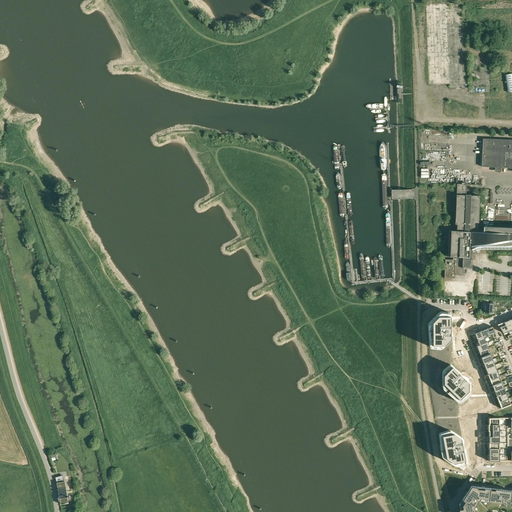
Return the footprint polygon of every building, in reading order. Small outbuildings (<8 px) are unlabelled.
[(511,139),(483,138),(482,142),(481,167),(511,168),(511,139)] [(445,259),(444,278),(454,278),(454,275),(464,276),(465,268),(472,269),(473,243),(483,244),(483,245),(505,246),(509,245),(511,245),(511,227),(484,227),(484,233),(478,233),(480,196),(471,195),(466,195),(466,184),(457,184),(455,224),(456,224),(456,231),(449,231),(447,257),(452,257),(452,260),(445,259)] [(484,312),(489,312),(493,312),(494,304),(485,303),(484,305),(483,305),(483,308),(484,308),(484,312)] [(430,338),(429,338),(429,345),(430,346),(443,346),(450,339),(450,338),(450,322),(450,317),(450,314),(438,314),(430,321),(430,338)] [(504,322),(498,324),(503,333),(508,331),(504,322)] [(492,326),(484,330),(486,336),(492,334),(495,333),(492,326)] [(484,330),(471,335),(474,341),(486,336),(484,330)] [(486,336),(474,341),(476,346),(486,342),(484,337),(486,336)] [(486,342),(476,346),(478,352),(488,348),(486,342)] [(488,348),(478,352),(479,352),(481,357),(490,354),(488,348)] [(490,354),(481,357),(483,363),(482,363),(493,359),(490,354)] [(493,359),(482,363),(485,369),(495,365),(493,359)] [(442,374),(442,384),(454,396),(453,397),(459,403),(469,393),(468,382),(451,365),(442,374)] [(495,365),(485,369),(487,374),(497,370),(495,365)] [(497,370),(487,374),(489,380),(499,376),(497,370)] [(499,376),(489,380),(490,380),(492,385),(501,382),(499,376)] [(501,382),(492,385),(494,390),(493,391),(494,391),(504,387),(501,382)] [(504,387),(494,391),(496,397),(506,393),(504,387)] [(506,393),(496,397),(498,402),(508,398),(506,393)] [(508,398),(498,402),(500,408),(510,404),(508,398)] [(439,434),(439,435),(440,442),(441,442),(444,458),(453,464),(460,462),(465,461),(461,437),(453,431),(440,434),(439,434)] [(60,504),(68,503),(63,476),(55,477),(60,504)] [(478,501),(488,502),(489,488),(471,486),(459,504),(459,511),(474,511),(474,507),(478,501)] [(511,491),(489,488),(488,502),(509,504),(511,491)]
